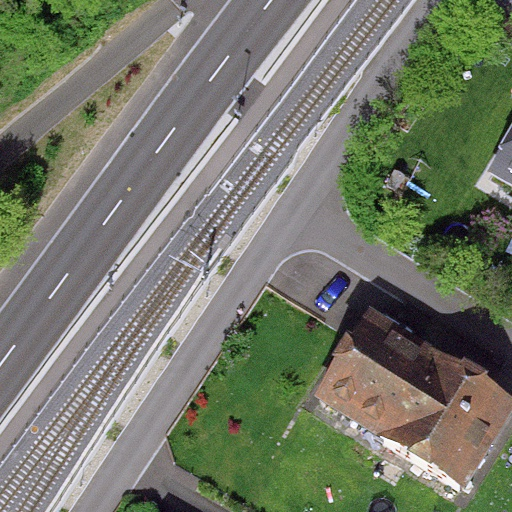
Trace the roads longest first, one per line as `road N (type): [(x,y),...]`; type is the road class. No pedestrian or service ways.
road 1 (primary): [(275,0),(0,362)]
road 2 (residential): [(91,511),(292,207)]
road 3 (residential): [(511,345),(292,207)]
road 4 (residential): [(292,207),(432,0)]
road 5 (unclassified): [(0,152),(184,0)]
